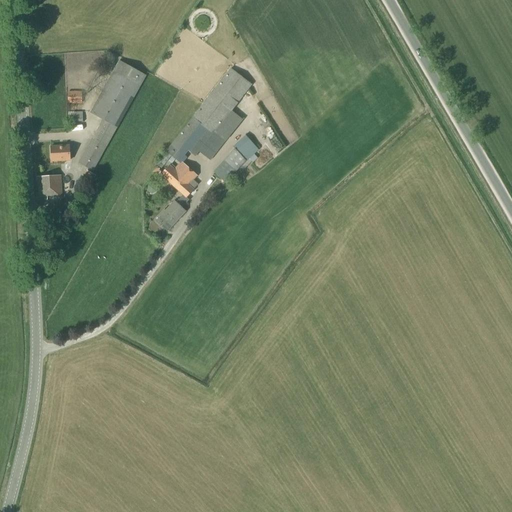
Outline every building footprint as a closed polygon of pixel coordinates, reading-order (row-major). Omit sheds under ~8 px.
[(90,178),(93,172),(146,76),(119,61),(89,114),(101,120),(78,164),(87,169),(84,175),(90,178)] [(210,161),(242,120),(231,111),(252,85),(230,68),(165,152),(179,163),(180,161),(183,163),(186,158),(184,156),(188,152),(195,157),(199,152),(210,161)] [(81,95),(81,92),(67,92),(67,104),(82,104),(82,101),(84,101),(84,95),(81,95)] [(67,122),(84,122),(84,112),(67,112),(67,122)] [(252,163),(257,158),(254,154),(258,150),(245,135),(232,147),(234,149),(213,172),(225,184),(245,162),(248,159),(252,163)] [(58,168),(58,162),(70,161),(69,145),(49,147),(50,163),(52,163),(52,168),(35,169),(36,182),(37,182),(38,200),(47,200),(47,197),(53,197),(53,199),(61,199),(59,168),(58,168)] [(196,176),(181,162),(174,170),(169,165),(161,175),(183,195),(175,202),(174,201),(156,221),(167,231),(185,212),(182,208),(189,201),(186,198),(198,185),(193,180),(196,176)] [(44,239),(58,238),(60,228),(61,228),(61,221),(42,223),(44,239)]
